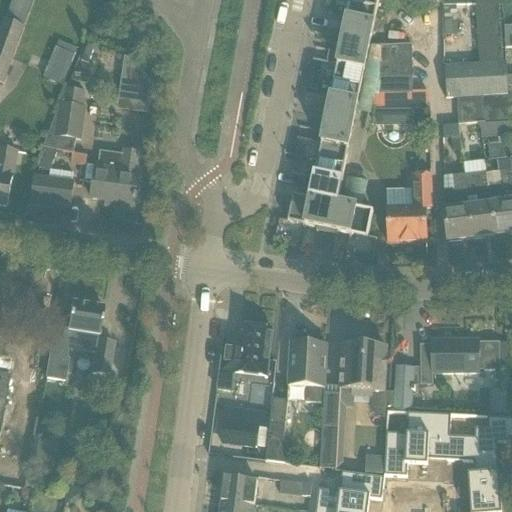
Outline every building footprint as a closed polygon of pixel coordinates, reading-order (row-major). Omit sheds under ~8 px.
[(5,21),(0,34),(0,84),(3,85),(25,29),(23,28),(34,0),(13,0),(6,22),(5,21)] [(377,10),(379,0),(351,0),(350,5),(377,10)] [(443,0),(444,9),(476,8),(479,66),(444,68),(446,101),(457,100),(481,99),(482,125),(510,124),(508,79),(507,64),(504,65),(501,7),(504,7),(503,0),(443,0)] [(369,50),(377,10),(350,5),(344,34),(340,34),(338,43),(369,50)] [(361,89),(369,50),(338,43),(336,54),(340,55),(334,83),(361,89)] [(414,80),(414,48),(381,49),(381,80),(414,80)] [(56,49),(45,76),(64,83),(75,56),(56,49)] [(120,97),(151,101),(152,100),(153,88),(153,87),(135,63),(125,59),(120,97)] [(414,96),(414,80),(381,80),(381,97),(414,96)] [(353,128),(361,89),(334,83),(328,113),(324,112),(322,122),(353,128)] [(66,91),(64,106),(83,109),(85,94),(66,91)] [(414,96),(381,97),(382,111),(414,111),(414,96)] [(58,111),(43,149),(47,150),(58,152),(74,155),(77,143),(81,143),(86,109),(83,109),(64,106),(60,106),(59,111),(58,111)] [(345,167),(353,128),(322,122),(320,133),(324,133),(318,162),(345,167)] [(459,128),(459,127),(458,127),(442,128),(443,140),(460,138),(459,128)] [(0,207),(7,209),(18,154),(0,150),(0,207)] [(47,150),(39,169),(50,174),(58,152),(47,150)] [(124,153),(124,157),(122,172),(98,168),(96,168),(95,176),(92,200),(117,204),(116,209),(134,212),(136,201),(137,197),(136,197),(139,174),(138,174),(140,155),(124,153)] [(337,206),(345,167),(318,162),(312,191),(308,190),(306,200),(333,206),(337,207),(337,206)] [(511,235),(511,173),(487,176),(494,238),(511,235)] [(72,177),(50,174),(49,182),(35,180),(31,205),(46,208),(47,203),(70,207),(73,186),(71,186),(72,177)] [(494,238),(487,176),(465,178),(469,210),(467,210),(471,241),(494,238)] [(414,211),(404,211),(387,211),(388,246),(428,245),(427,211),(432,210),(431,177),(413,177),(414,211)] [(454,193),(444,194),(445,213),(445,220),(448,243),(471,241),(467,210),(469,210),(465,178),(453,179),(454,193)] [(326,237),(333,206),(306,200),(293,198),(288,224),(317,230),(317,235),(326,237)] [(373,214),(337,206),(337,207),(333,206),(326,237),(337,239),(338,235),(367,240),(373,214)] [(66,331),(53,328),(45,379),(65,382),(68,360),(66,360),(68,349),(95,354),(92,375),(109,378),(114,344),(98,341),(104,308),(71,303),(66,331)] [(224,341),(217,393),(232,394),(235,376),(267,380),(272,332),(257,330),(255,327),(252,326),(248,325),(245,326),(242,328),(241,328),(239,343),(224,341)] [(480,372),(507,371),(505,344),(480,344),(479,342),(430,343),(430,347),(420,347),(420,387),(433,387),(432,374),(480,374),(480,372)] [(306,405),(324,406),(327,347),(291,345),(289,389),(307,390),(306,405)] [(341,380),(340,392),(352,392),(351,398),(371,399),(370,411),(376,418),(387,419),(388,393),(384,393),(385,381),(386,350),(342,348),(341,380)] [(395,394),(388,393),(387,413),(394,413),(394,407),(411,408),(413,370),(396,369),(395,394)] [(0,376),(0,433),(10,378),(0,376)] [(287,402),(272,400),(269,426),(268,437),(284,439),(287,402)] [(340,407),(324,406),(320,470),(336,471),(340,407)] [(224,425),(222,446),(255,450),(258,429),(247,427),(248,413),(231,411),(229,425),(224,425)] [(386,436),(384,479),(407,480),(407,468),(427,469),(428,462),(427,462),(429,417),(407,416),(407,417),(406,437),(387,436),(386,436)] [(429,417),(427,462),(428,462),(473,464),(474,464),(474,463),(476,440),(474,440),(450,439),(451,418),(429,417)] [(474,476),(471,477),(472,498),(476,498),(500,496),(503,496),(502,474),(499,475),(496,445),(511,443),(511,420),(487,420),(488,429),(475,430),(474,440),(476,440),(474,463),(474,464),(473,464),(474,476)] [(318,492),(315,511),(368,511),(370,501),(382,503),(384,480),(342,475),(339,495),(318,492)] [(221,502),(255,507),(258,484),(224,480),(221,502)] [(304,485),(302,497),(311,499),(313,486),(304,485)] [(477,511),(501,511),(500,496),(476,498),(477,511)] [(254,511),(255,507),(221,502),(220,511),(254,511)]
